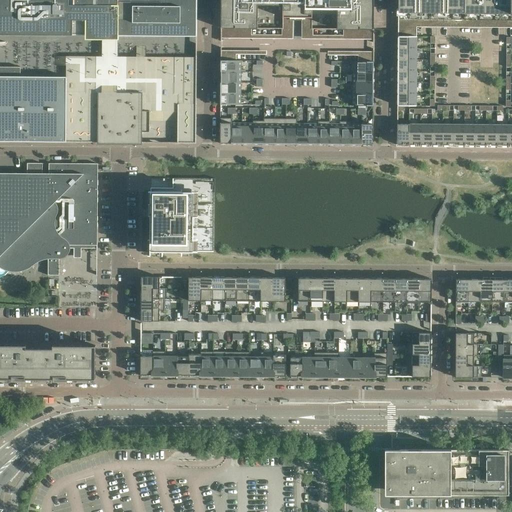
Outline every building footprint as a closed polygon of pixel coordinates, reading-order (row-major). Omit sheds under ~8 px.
[(0,0),(0,34),(195,36),(197,36),(196,0),(0,0)] [(220,0),(220,28),(257,29),(257,5),(282,6),(282,15),(312,15),(312,14),(336,14),(336,29),(372,30),(372,0),(220,0)] [(511,0),(398,0),(398,14),(420,14),(420,13),(421,4),(511,4),(511,0)] [(301,21),(301,29),(312,29),(312,28),(312,17),(301,17),(301,21)] [(416,48),(416,36),(398,36),(398,48),(416,48)] [(416,60),(416,48),(398,48),(398,60),(416,60)] [(241,72),(241,60),(236,60),(221,60),(220,72),(241,72)] [(416,71),(416,60),(398,60),(398,71),(416,71)] [(373,73),(373,62),(358,61),(350,61),(350,73),(373,73)] [(20,67),(0,66),(0,141),(142,143),(142,132),(150,133),(150,93),(67,92),(67,77),(20,77),(20,67)] [(416,83),(416,71),(398,71),(397,82),(416,83)] [(241,72),(220,72),(220,82),(241,83),(241,72)] [(373,84),(373,73),(350,73),(353,73),(353,84),(373,84)] [(241,94),(241,83),(220,82),(220,93),(241,94)] [(416,94),(416,83),(397,82),(397,94),(416,94)] [(373,94),(373,84),(353,84),(352,94),(373,94)] [(241,105),(241,94),(220,93),(220,104),(241,105)] [(373,106),(373,94),(352,94),(352,106),(373,106)] [(416,106),(416,94),(397,94),(397,106),(398,106),(404,106),(416,106)] [(196,104),(177,104),(177,143),(196,143),(196,104)] [(231,143),(231,118),(220,118),(220,143),(231,143)] [(242,143),(242,123),(232,123),(232,118),(231,118),(231,143),(242,143)] [(264,144),(264,118),(263,118),(263,121),(253,121),(253,144),(264,144)] [(275,144),(275,118),(264,118),(264,144),(275,144)] [(285,144),(286,118),(275,118),(275,144),(285,144)] [(296,144),(296,119),(286,118),(285,144),(296,144)] [(307,144),(307,123),(297,123),(297,119),(296,119),(296,144),(307,144)] [(253,144),(253,121),(253,123),(242,123),(242,143),(253,144)] [(318,144),(318,121),(318,124),(307,123),(307,144),(318,144)] [(329,144),(329,121),(318,121),(318,144),(329,144)] [(340,144),(340,121),(339,121),(339,124),(329,124),(329,121),(329,144),(340,144)] [(350,144),(351,121),(340,121),(340,144),(350,144)] [(361,144),(361,124),(351,124),(351,121),(350,144),(361,144)] [(373,145),(373,124),(361,124),(361,144),(373,145)] [(409,145),(409,124),(397,124),(397,145),(403,145),(403,143),(408,143),(408,145),(409,145)] [(420,145),(420,124),(409,124),(409,145),(414,145),(414,143),(420,143),(420,145)] [(432,145),(432,124),(420,124),(420,145),(426,145),(426,143),(431,143),(431,145),(432,145)] [(442,145),(443,124),(432,124),(432,145),(437,145),(437,143),(442,143),(442,145)] [(453,143),(453,124),(443,124),(442,145),(448,145),(448,143),(453,143)] [(464,145),(464,124),(453,124),(453,143),(458,143),(458,145),(464,145)] [(475,145),(475,125),(464,124),(464,145),(465,143),(469,143),(469,145),(475,145)] [(486,145),(486,125),(475,125),(475,145),(475,143),(480,143),(480,145),(486,145)] [(496,145),(497,125),(486,125),(486,145),(486,143),(491,143),(491,145),(496,145)] [(508,146),(508,125),(497,125),(496,145),(497,145),(497,143),(502,144),(502,146),(508,146)] [(0,267),(2,268),(4,270),(7,271),(9,271),(12,272),(15,272),(18,272),(21,271),(24,271),(27,269),(30,268),(33,266),(44,260),(48,259),(48,275),(59,275),(59,259),(62,259),(64,258),(66,257),(68,255),(69,253),(70,251),(70,248),(71,248),(71,245),(74,245),(74,248),(74,251),(81,251),(81,248),(81,245),(85,245),(85,248),(97,248),(98,163),(49,163),(49,173),(43,173),(43,163),(27,163),(27,173),(0,173),(0,267)] [(181,192),(151,192),(151,204),(151,217),(150,239),(150,251),(163,251),(181,251),(190,251),(190,250),(190,240),(193,240),(193,239),(193,228),(193,192),(181,192)] [(225,301),(225,277),(219,277),(219,276),(214,276),(214,277),(213,277),(213,301),(225,301)] [(160,288),(160,277),(155,277),(141,277),(141,288),(160,288)] [(200,301),(201,277),(188,277),(188,288),(188,294),(188,299),(188,300),(200,301)] [(213,301),(213,277),(201,277),(200,301),(213,301)] [(237,301),(237,277),(225,277),(225,301),(237,301)] [(249,301),(249,277),(237,277),(237,301),(249,301)] [(261,301),(261,278),(255,277),(250,277),(249,277),(249,301),(261,301)] [(310,301),(310,278),(310,277),(304,277),(304,278),(298,278),(298,301),(310,301)] [(346,302),(347,278),(346,278),(346,277),(340,277),(340,278),(335,278),(334,302),(346,302)] [(273,301),(273,278),(261,278),(261,301),(273,301)] [(285,278),(273,278),(273,301),(285,301),(285,278)] [(322,302),(322,278),(310,278),(310,301),(322,302)] [(334,302),(335,278),(322,278),(322,302),(334,302)] [(358,302),(359,278),(347,278),(346,302),(358,302)] [(371,302),(371,278),(359,278),(358,302),(371,302)] [(383,302),(383,278),(382,278),(377,278),(371,278),(371,302),(383,302)] [(395,302),(395,279),(383,278),(383,302),(395,302)] [(419,302),(419,279),(418,279),(418,278),(413,278),(413,279),(407,279),(407,302),(419,302)] [(431,302),(431,279),(430,279),(430,278),(425,278),(425,279),(419,279),(419,302),(431,302)] [(468,279),(466,279),(466,278),(461,278),(461,279),(456,279),(456,302),(468,302),(468,279)] [(468,302),(480,302),(480,279),(475,279),(475,278),(471,278),(471,279),(468,279),(468,302)] [(407,302),(407,279),(395,279),(395,302),(407,302)] [(480,302),(492,302),(492,279),(480,279),(480,302)] [(492,302),(504,302),(504,279),(492,279),(492,302)] [(160,288),(141,288),(141,299),(164,299),(167,299),(167,288),(160,288)] [(164,310),(164,299),(141,299),(141,310),(164,310)] [(159,320),(160,310),(164,310),(141,310),(141,321),(159,321),(159,320)] [(431,344),(431,333),(412,332),(412,343),(407,343),(407,344),(431,344)] [(474,333),(455,333),(455,344),(474,344),(474,333)] [(95,379),(96,345),(53,345),(53,348),(27,348),(27,345),(0,344),(0,378),(6,378),(11,378),(12,378),(12,375),(25,375),(25,379),(26,379),(32,379),(47,379),(53,379),(54,379),(54,375),(66,375),(66,379),(68,379),(73,379),(88,379),(94,379),(95,379)] [(431,355),(431,344),(407,344),(407,355),(431,355)] [(455,344),(455,355),(474,356),(478,356),(478,344),(474,344),(455,344)] [(153,375),(153,351),(152,351),(152,356),(141,356),(140,356),(140,375),(142,375),(142,376),(147,376),(147,375),(153,375)] [(165,375),(165,351),(153,351),(153,375),(165,375)] [(177,375),(177,354),(165,354),(166,351),(165,351),(165,375),(177,375)] [(201,375),(201,351),(200,351),(200,354),(189,354),(189,375),(190,375),(190,377),(195,377),(195,375),(201,375)] [(213,375),(213,352),(201,351),(201,375),(213,375)] [(213,352),(213,375),(225,375),(225,352),(213,352)] [(237,375),(237,352),(225,352),(225,375),(237,375)] [(249,375),(249,352),(237,352),(237,375),(249,375)] [(261,357),(261,376),(267,376),(267,377),(272,377),(272,376),(273,376),(274,354),(274,352),(262,352),(261,357)] [(314,376),(315,352),(314,352),(314,355),(302,355),(302,376),(314,376)] [(326,376),(327,353),(315,352),(314,376),(326,376)] [(338,376),(339,353),(327,353),(326,376),(338,376)] [(351,376),(351,358),(339,357),(339,353),(338,376),(351,376)] [(375,376),(375,353),(374,353),(374,355),(363,355),(363,376),(375,376)] [(387,376),(387,365),(387,360),(387,355),(387,353),(375,353),(375,376),(387,376)] [(189,375),(189,354),(177,354),(177,375),(183,375),(183,376),(188,377),(188,375),(189,375)] [(286,376),(286,355),(274,354),(273,376),(279,376),(279,377),(284,377),(284,376),(286,376)] [(511,354),(503,355),(503,359),(503,378),(511,377),(511,354)] [(302,376),(302,355),(290,355),(290,376),(292,376),(291,377),(297,377),(297,376),(302,376)] [(363,376),(363,355),(362,355),(362,358),(351,358),(351,376),(363,376)] [(431,366),(431,355),(407,355),(412,355),(412,365),(431,366)] [(455,355),(455,366),(474,366),(474,356),(455,355)] [(249,357),(249,375),(261,376),(261,357),(249,357)] [(412,365),(407,365),(407,377),(412,377),(431,377),(431,366),(412,365)] [(455,366),(455,377),(474,377),(474,366),(455,366)] [(508,450),(385,450),(385,495),(399,495),(472,495),(508,495),(508,450)]
